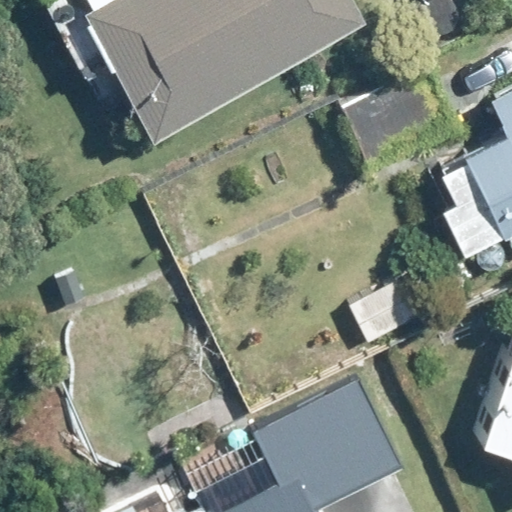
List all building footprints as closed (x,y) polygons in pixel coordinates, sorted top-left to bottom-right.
[(83,0),(146,121),(363,8),(359,0),(83,0)] [(430,57),(339,98),(365,156),(457,116),(430,57)] [(503,119),(459,140),(500,225),(511,219),(511,79),(489,90),(503,119)] [(397,268),(346,293),(365,331),(413,306),(397,268)] [(4,324),(0,325),(0,372),(20,364),(4,324)] [(511,328),(477,422),(501,431),(511,452),(511,328)] [(355,369),(248,419),(272,471),(209,501),(205,492),(173,508),(174,511),(322,511),(314,493),(399,451),(355,369)]
